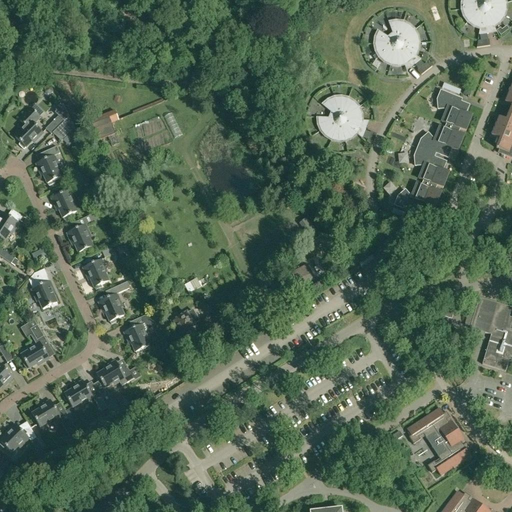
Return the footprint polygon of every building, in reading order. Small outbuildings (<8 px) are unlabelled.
[(495,29),(495,28),(494,27),(499,23),(503,17),(506,11),(506,4),(504,0),(463,0),(462,3),(462,10),(464,17),(468,22),(474,27),(480,29),(479,35),(488,34),(487,28),(493,27),(494,29),(495,29)] [(404,65),(405,67),(406,67),(405,64),(409,61),(413,66),(420,61),(421,60),(415,56),(418,50),(419,43),(417,37),(414,31),(409,26),(403,23),(396,22),(389,24),(392,33),(387,37),(379,31),(375,38),(375,45),(376,52),(379,58),(384,62),(391,65),(398,66),(404,65)] [(478,42),(477,49),(490,47),(489,40),(478,42)] [(375,61),(372,66),(377,69),(380,64),(375,61)] [(421,76),(432,67),(426,63),(417,70),(421,76)] [(466,87),(463,95),(470,97),(472,90),(466,87)] [(511,87),(506,103),(511,105),(511,108),(507,121),(500,118),(493,137),(502,140),(499,149),(498,154),(511,159),(511,87)] [(398,197),(397,198),(394,206),(415,215),(416,212),(425,216),(428,207),(435,210),(442,194),(435,191),(436,187),(443,190),(450,174),(443,171),(446,162),(434,158),(436,154),(448,159),(451,150),(458,153),(465,137),(458,134),(459,130),(466,133),(473,117),(466,114),(469,106),(461,102),(462,100),(440,91),(436,100),(437,110),(445,110),(440,123),(446,125),(444,128),(439,126),(434,140),(428,133),(420,140),(414,157),(414,167),(423,166),(417,180),(423,182),(421,185),(416,183),(410,197),(405,190),(398,197)] [(365,122),(365,121),(362,121),(361,115),(358,108),(354,103),(348,99),(341,98),(334,98),(328,101),(323,106),(331,113),(328,119),(318,118),(318,125),(321,132),(326,137),(331,140),(338,142),(345,141),(351,139),(356,134),(362,138),(365,130),(359,128),(361,122),(365,122)] [(58,117),(64,122),(69,117),(63,105),(62,106),(60,105),(55,110),(57,112),(55,113),(58,117)] [(19,145),(24,150),(31,142),(33,144),(43,133),(33,124),(40,117),(31,108),(19,120),(25,126),(15,137),(20,143),(19,145)] [(97,142),(116,135),(112,124),(118,122),(114,111),(88,121),(97,142)] [(58,117),(46,129),(51,135),(53,133),(64,122),(58,117)] [(75,129),(69,117),(64,122),(53,133),(61,142),(75,129)] [(366,142),(372,147),(377,135),(371,132),(366,142)] [(41,170),(44,176),(48,186),(55,183),(54,181),(62,178),(55,164),(57,163),(54,156),(60,154),(57,147),(46,152),(49,158),(36,164),(39,171),(41,170)] [(71,198),(73,198),(70,190),(52,199),(55,206),(57,205),(64,221),(70,218),(69,216),(77,212),(71,198)] [(0,220),(0,238),(4,242),(13,229),(15,230),(19,224),(3,213),(0,216),(0,220)] [(88,226),(101,220),(98,213),(85,218),(88,226)] [(410,224),(407,233),(415,236),(418,227),(410,224)] [(72,240),(80,256),(86,253),(85,251),(93,247),(86,233),(88,232),(85,225),(67,233),(70,240),(72,240)] [(105,259),(113,255),(110,248),(102,252),(105,259)] [(46,249),(32,255),(36,263),(49,257),(46,249)] [(5,252),(1,257),(15,267),(19,261),(5,252)] [(83,268),(86,275),(88,274),(96,290),(102,288),(101,285),(109,282),(102,268),(104,267),(101,260),(83,268)] [(32,290),(35,297),(37,296),(43,310),(51,306),(52,309),(58,306),(51,290),(53,289),(50,282),(40,286),(35,274),(29,281),(33,289),(32,290)] [(116,288),(119,294),(130,289),(127,282),(116,288)] [(104,309),(106,315),(111,325),(117,322),(116,320),(124,316),(118,302),(120,301),(117,294),(99,303),(102,310),(104,309)] [(471,305),(465,325),(470,327),(469,330),(480,333),(486,334),(490,336),(481,365),(505,372),(509,359),(511,360),(511,330),(509,330),(504,328),(507,317),(508,313),(510,308),(498,305),(497,305),(479,299),(478,302),(472,301),(471,305)] [(196,328),(194,325),(199,322),(193,310),(176,321),(174,318),(170,321),(181,338),(189,333),(188,333),(196,328)] [(452,313),(441,310),(439,317),(451,320),(452,313)] [(144,325),(153,321),(156,320),(153,313),(141,318),(144,325)] [(124,333),(127,340),(129,339),(132,345),(137,355),(143,352),(142,351),(150,347),(146,338),(143,332),(145,332),(142,325),(132,329),(124,333)] [(39,342),(33,346),(34,348),(21,356),(25,363),(23,364),(27,370),(42,361),(43,363),(50,359),(47,354),(52,351),(43,336),(37,326),(31,329),(39,342)] [(4,345),(0,347),(0,352),(7,364),(13,360),(4,345)] [(134,379),(128,369),(126,365),(120,369),(116,361),(109,365),(110,367),(95,376),(99,382),(101,381),(105,388),(118,380),(122,386),(134,379)] [(0,388),(2,386),(7,381),(8,383),(14,377),(0,363),(0,388)] [(78,387),(72,390),(62,396),(66,402),(68,401),(72,408),(80,403),(86,400),(87,402),(93,398),(85,386),(86,386),(83,381),(77,385),(78,387)] [(107,391),(100,396),(101,398),(108,409),(108,410),(115,406),(107,391)] [(144,396),(146,400),(147,403),(153,399),(155,399),(151,393),(144,396)] [(108,409),(101,398),(95,402),(102,412),(108,409)] [(45,406),(39,410),(30,416),(34,422),(36,420),(40,428),(53,420),(54,421),(61,417),(51,401),(44,405),(45,406)] [(115,406),(108,410),(113,418),(116,423),(128,415),(124,408),(119,411),(115,406)] [(439,409),(407,430),(411,436),(409,438),(413,445),(420,440),(419,438),(423,435),(424,437),(426,439),(438,457),(439,460),(440,461),(436,464),(435,463),(434,462),(427,466),(432,474),(437,470),(441,476),(470,457),(467,452),(470,449),(466,444),(463,446),(461,442),(463,441),(459,436),(460,435),(455,428),(454,428),(451,423),(449,424),(447,421),(450,419),(446,413),(443,415),(439,409)] [(105,419),(99,423),(102,428),(108,424),(105,419)] [(71,421),(64,425),(73,439),(79,435),(72,424),(71,421)] [(22,442),(23,444),(29,439),(15,425),(10,430),(11,432),(0,442),(0,445),(4,449),(5,447),(11,453),(22,442)] [(393,436),(396,441),(403,437),(399,432),(393,436)] [(37,438),(31,442),(37,452),(43,449),(37,438)] [(18,475),(15,481),(20,484),(23,478),(18,475)] [(457,492),(442,511),(487,511),(485,510),(486,510),(478,504),(478,505),(473,501),(472,503),(468,501),(471,497),(465,493),(463,496),(459,493),(457,492)]
